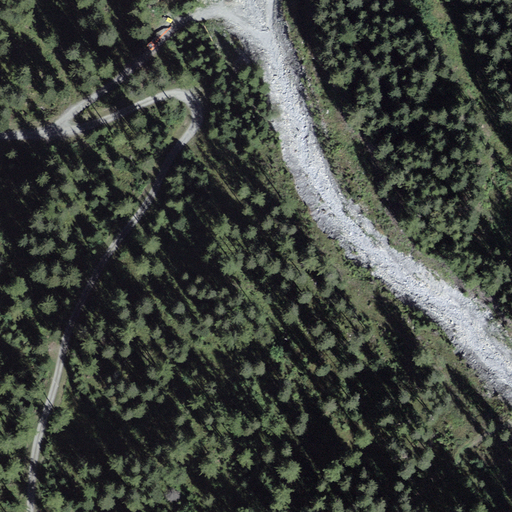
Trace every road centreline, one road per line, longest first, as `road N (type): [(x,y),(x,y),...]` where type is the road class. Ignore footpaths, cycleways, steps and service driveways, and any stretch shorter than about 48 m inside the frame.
road 1 (track): [(33,511),(36,455),(76,309),(196,122),(187,96),(164,94),(71,130)]
road 2 (track): [(0,134),(71,130),(62,120),(179,22),(253,0)]
